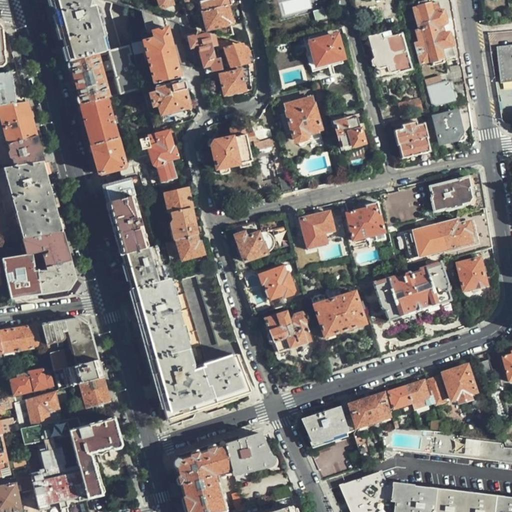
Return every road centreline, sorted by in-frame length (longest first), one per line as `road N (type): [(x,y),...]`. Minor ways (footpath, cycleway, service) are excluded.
road 1 (primary): [(29,7),(108,302)]
road 2 (residential): [(277,407),(491,336),(511,315)]
road 3 (residential): [(277,407),(211,222)]
road 4 (residential): [(211,222),(392,177)]
road 5 (residential): [(345,0),(392,177)]
road 6 (residential): [(246,0),(266,92),(255,104),(204,116)]
road 7 (residential): [(491,155),(465,0)]
road 8 (primary): [(108,302),(150,447)]
road 9 (residential): [(511,287),(491,155)]
road 10 (residential): [(150,447),(277,407)]
